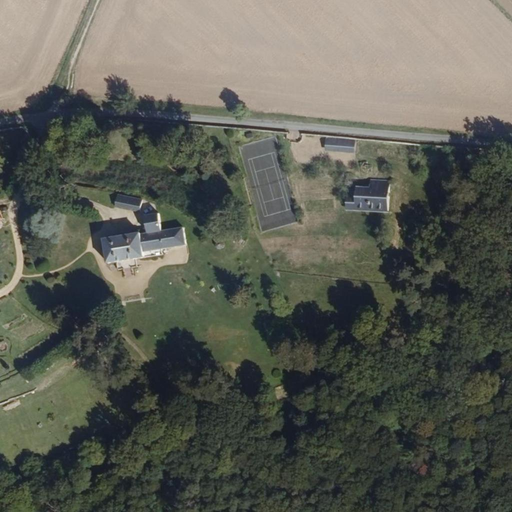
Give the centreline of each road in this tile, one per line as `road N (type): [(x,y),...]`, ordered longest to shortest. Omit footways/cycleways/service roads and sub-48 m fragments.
road 1 (unclassified): [(511,149),(122,114),(0,127)]
road 2 (track): [(88,0),(35,122)]
